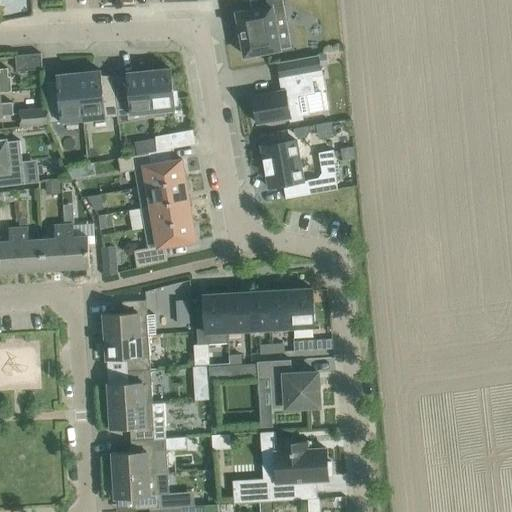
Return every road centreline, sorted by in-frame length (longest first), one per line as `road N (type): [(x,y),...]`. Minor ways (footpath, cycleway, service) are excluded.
road 1 (residential): [(0,37),(173,30),(201,45),(234,218),(259,237),(319,249),(336,260),(343,278),(362,511)]
road 2 (residential): [(0,302),(74,303),(87,511)]
